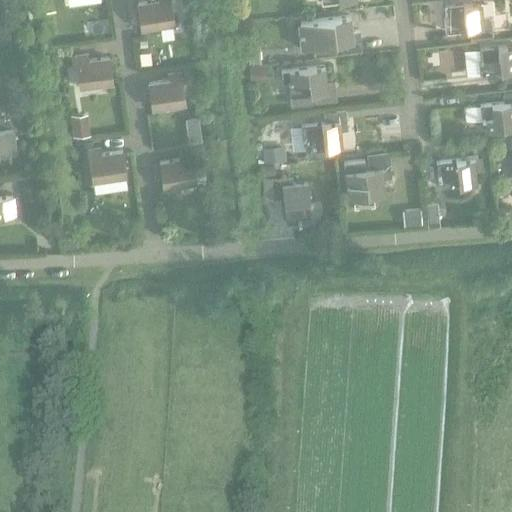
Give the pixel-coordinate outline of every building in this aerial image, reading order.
[(154,0),(137,3),(140,27),(173,23),(169,0),(154,0)] [(443,15),(445,30),(469,27),(470,37),(492,35),(489,15),(481,16),(480,0),(444,5),(445,15),(443,15)] [(349,15),(297,21),(299,47),(360,40),(359,30),(351,31),(349,15)] [(9,28),(0,29),(0,45),(11,44),(9,28)] [(478,58),(480,73),(511,69),(511,43),(479,48),(480,58),(478,58)] [(248,50),(241,51),(242,60),(249,59),(249,62),(259,61),(257,46),(247,47),(248,50)] [(76,62),(79,86),(111,82),(108,56),(87,59),(87,54),(75,56),(76,62)] [(263,65),(247,66),(248,79),(264,77),(263,65)] [(287,81),(290,104),(311,102),(310,92),(335,90),(334,79),(326,80),(324,65),(280,70),(282,82),(287,81)] [(169,79),(148,82),(151,107),(184,102),(181,78),(180,78),(179,72),(168,73),(169,79)] [(511,125),(511,100),(479,104),(481,119),(483,118),(484,129),(511,125)] [(87,114),(70,116),(73,135),(90,133),(87,114)] [(346,119),(300,124),(302,139),(304,139),(305,149),(306,158),(333,155),(332,146),(341,145),(339,130),(347,129),(346,119)] [(199,128),(187,130),(189,141),(201,139),(199,128)] [(0,154),(17,152),(14,131),(0,132),(0,154)] [(282,145),(261,148),(262,162),(284,159),(282,145)] [(88,149),(89,156),(89,155),(92,180),(125,175),(121,150),(100,153),(99,148),(88,149)] [(179,153),(180,158),(159,162),(163,186),(195,182),(192,157),(191,158),(190,151),(179,153)] [(475,170),(483,169),(481,156),(435,161),(437,176),(439,176),(440,186),(476,182),(475,170)] [(383,177),(391,176),(389,166),(365,169),(364,158),(343,161),(344,171),(345,186),(347,186),(349,196),(384,192),(383,177)] [(33,174),(20,175),(21,187),(35,185),(33,174)] [(280,176),(285,222),(300,220),(300,218),(311,217),(307,181),(291,183),(291,175),(280,176)] [(0,218),(19,216),(18,208),(13,208),(12,195),(0,196),(0,218)] [(506,205),(500,206),(501,217),(511,216),(510,209),(506,205)] [(420,208),(406,209),(407,225),(421,223),(420,208)] [(436,217),(425,218),(426,228),(437,227),(436,217)] [(220,227),(208,228),(209,240),(221,239),(220,227)] [(76,234),(64,234),(64,249),(76,248),(76,234)] [(245,297),(244,300),(258,301),(261,301),(263,284),(246,283),(245,297)]
